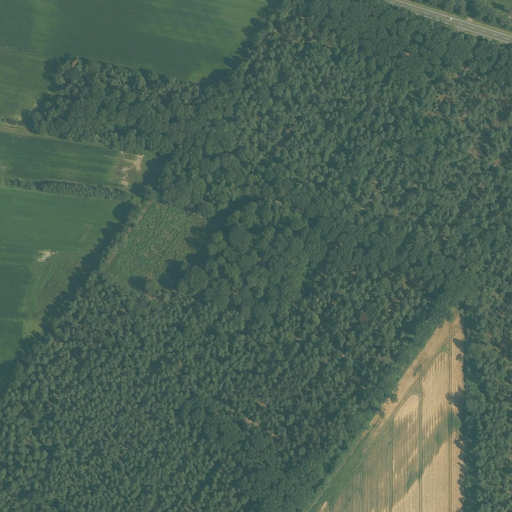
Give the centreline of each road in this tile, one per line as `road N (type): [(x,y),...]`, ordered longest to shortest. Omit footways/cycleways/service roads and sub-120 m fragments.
road 1 (track): [(113,511),(477,0)]
road 2 (track): [(459,511),(462,370)]
road 3 (secondary): [(380,0),(511,41)]
